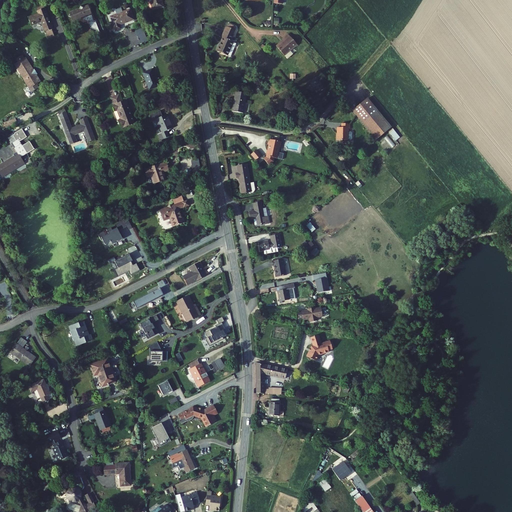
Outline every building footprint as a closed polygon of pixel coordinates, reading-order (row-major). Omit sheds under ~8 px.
[(162,0),(151,0),(152,9),(163,9),(162,0)] [(92,5),(70,13),(74,22),(95,14),(92,5)] [(132,5),(111,12),(117,29),(125,27),(122,19),(135,15),(132,5)] [(40,17),(31,20),(34,29),(43,26),(46,35),(47,35),(55,32),(48,11),(39,14),(40,17)] [(136,30),(139,43),(146,42),(144,28),(136,30)] [(221,51),(232,55),(238,41),(235,40),(238,33),(229,29),(226,36),(228,37),(221,51)] [(55,32),(47,35),(49,41),(57,39),(55,32)] [(282,41),(278,44),(288,58),(294,53),(291,50),(298,44),(289,33),(284,37),(286,40),(282,42),(282,41)] [(26,61),(24,58),(20,60),(22,64),(19,66),(29,81),(29,82),(36,92),(43,87),(40,83),(44,81),(40,75),(36,70),(29,59),(28,60),(26,61)] [(153,70),(143,74),(149,91),(159,88),(153,70)] [(240,91),(236,112),(246,113),(250,93),(240,91)] [(118,93),(110,96),(121,126),(134,121),(127,102),(124,103),(123,99),(121,100),(118,93)] [(373,94),(358,107),(384,136),(399,123),(373,94)] [(65,112),(59,114),(68,141),(75,139),(74,135),(83,132),(87,142),(95,140),(87,119),(80,121),(80,124),(71,127),(66,112),(65,112)] [(168,115),(155,119),(160,133),(158,133),(160,139),(169,136),(167,130),(173,128),(168,115)] [(344,130),(344,145),(355,145),(355,132),(356,132),(357,126),(348,125),(348,130),(344,130)] [(30,138),(26,130),(18,134),(18,133),(10,137),(18,154),(0,162),(0,173),(23,163),(20,158),(36,151),(32,143),(24,146),(22,142),(30,138)] [(289,144),(277,140),(275,145),(277,146),(272,160),(270,162),(274,167),(278,164),(280,159),(281,160),(283,154),(284,154),(286,149),(287,149),(289,144)] [(255,156),(260,162),(265,157),(261,151),(255,156)] [(193,175),(201,173),(198,159),(191,160),(193,175)] [(164,161),(143,167),(145,174),(152,172),(155,183),(164,180),(162,171),(161,168),(166,167),(164,161)] [(241,175),(242,181),(244,180),(247,196),(257,194),(257,195),(261,194),(259,185),(255,186),(251,166),(243,168),(244,175),(241,175)] [(186,196),(159,211),(164,221),(171,217),(174,224),(186,217),(185,214),(184,215),(179,206),(189,201),(186,196)] [(270,210),(269,202),(261,204),(263,211),(256,212),(258,220),(264,219),(265,226),(273,225),(277,224),(276,217),(272,218),(270,210)] [(188,219),(186,217),(174,224),(176,226),(188,219)] [(122,228),(117,219),(113,222),(117,230),(122,228)] [(110,231),(116,227),(113,222),(105,226),(106,228),(108,227),(110,231)] [(310,222),(306,225),(311,233),(315,230),(310,222)] [(108,231),(110,231),(108,227),(106,228),(102,231),(100,228),(96,231),(98,234),(95,236),(93,232),(87,235),(91,241),(92,240),(95,245),(100,242),(101,245),(113,239),(110,234),(108,231)] [(286,248),(284,236),(276,238),(277,244),(274,244),(274,242),(264,244),(266,252),(270,252),(271,255),(283,253),(282,249),(286,248)] [(140,270),(137,263),(134,264),(129,254),(110,263),(117,277),(128,272),(130,275),(140,270)] [(193,268),(183,273),(188,281),(206,271),(199,259),(191,264),(193,268)] [(290,261),(279,263),(280,267),(281,267),(283,278),(293,276),(290,261)] [(325,294),(321,276),(309,278),(310,283),(311,283),(313,295),(315,296),(325,294)] [(293,291),(286,292),(288,303),(298,301),(296,291),(301,290),(300,285),(292,287),(293,291)] [(156,294),(152,287),(126,301),(129,307),(138,302),(139,303),(156,294)] [(187,296),(176,302),(186,321),(200,314),(194,304),(192,305),(187,296)] [(312,312),(305,314),(306,314),(302,315),(303,322),(313,320),(314,324),(321,323),(321,319),(327,318),(325,310),(319,311),(319,310),(311,311),(312,312)] [(148,315),(142,319),(144,323),(151,320),(148,315)] [(139,339),(150,333),(147,327),(146,328),(143,324),(144,323),(142,319),(131,324),(134,329),(138,334),(137,335),(139,339)] [(84,321),(71,326),(79,346),(87,343),(86,341),(95,338),(93,333),(89,334),(84,321)] [(216,328),(212,322),(209,323),(205,325),(206,327),(202,329),(195,332),(198,338),(196,339),(200,346),(206,343),(205,341),(209,339),(210,341),(214,338),(213,337),(217,335),(214,329),(216,328)] [(324,335),(316,337),(318,346),(317,346),(312,355),(321,360),(324,354),(331,353),(330,351),(337,350),(335,342),(331,343),(331,342),(326,344),(324,335)] [(24,340),(13,353),(31,368),(39,359),(31,353),(34,350),(31,347),(29,350),(26,348),(30,344),(24,340)] [(149,342),(140,346),(142,349),(141,361),(159,362),(159,352),(152,352),(152,349),(149,342)] [(197,358),(188,363),(192,370),(201,365),(197,358)] [(109,360),(93,366),(97,376),(100,375),(105,387),(117,382),(109,360)] [(255,362),(257,383),(267,384),(267,375),(284,379),(286,369),(255,362)] [(192,370),(191,370),(200,388),(211,382),(202,364),(201,365),(192,370)] [(47,381),(31,388),(33,394),(40,390),(47,405),(53,402),(50,397),(53,395),(47,381)] [(157,386),(163,396),(172,391),(166,381),(157,386)] [(170,405),(178,401),(176,397),(168,401),(170,405)] [(272,401),(270,414),(279,415),(281,403),(272,401)] [(188,411),(183,413),(186,418),(190,416),(191,418),(192,417),(193,419),(194,419),(195,419),(196,419),(197,418),(198,417),(198,416),(199,416),(198,414),(199,414),(207,416),(212,424),(220,420),(220,419),(222,418),(219,413),(223,411),(218,403),(209,408),(207,407),(204,406),(200,405),(200,406),(198,405),(194,407),(194,408),(188,411)] [(104,410),(95,414),(102,430),(111,426),(104,410)] [(154,424),(144,429),(146,433),(156,427),(154,424)] [(164,442),(156,427),(146,433),(154,448),(164,442)] [(59,430),(49,435),(52,442),(54,441),(57,446),(55,447),(61,460),(70,455),(63,440),(60,442),(59,439),(63,437),(59,430)] [(190,450),(174,458),(177,463),(184,459),(190,472),(199,468),(190,450)] [(328,467),(337,479),(348,470),(340,459),(328,467)] [(129,463),(114,464),(114,465),(115,475),(120,474),(122,487),(132,486),(129,463)] [(105,476),(115,475),(114,465),(104,466),(105,476)] [(325,492),(331,488),(325,479),(319,483),(325,492)] [(88,504),(83,503),(80,496),(80,492),(79,490),(77,488),(74,487),(71,488),(69,489),(67,491),(65,494),(66,497),(67,500),(70,502),(73,503),(77,501),(81,508),(80,511),(90,511),(91,511),(97,507),(94,501),(90,503),(88,504)] [(181,499),(186,511),(196,508),(194,505),(202,502),(198,491),(190,494),(191,495),(181,499)] [(86,495),(90,503),(94,501),(95,500),(90,492),(86,495)] [(207,493),(206,505),(210,505),(210,510),(220,511),(221,496),(212,495),(212,494),(207,493)] [(372,511),(365,502),(359,507),(362,511),(372,511)]
